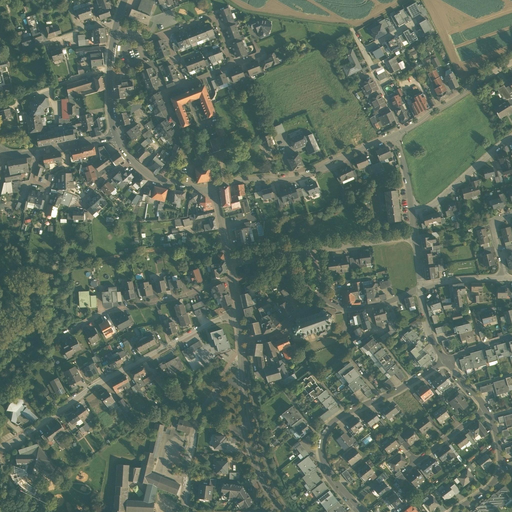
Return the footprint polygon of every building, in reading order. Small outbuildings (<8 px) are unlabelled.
[(99,0),(102,11),(108,9),(111,8),(107,0),(99,0)] [(141,0),(137,12),(149,16),(155,1),(153,0),(141,0)] [(157,0),(160,5),(164,3),(165,4),(168,3),(169,6),(173,5),(174,8),(179,6),(176,0),(157,0)] [(407,10),(412,18),(417,14),(418,15),(422,13),(421,13),(423,12),(419,4),(417,5),(416,3),(406,8),(407,10)] [(99,16),(100,20),(111,16),(108,9),(102,11),(98,12),(99,16)] [(134,20),(137,12),(132,9),(128,18),(134,20)] [(218,13),(221,18),(231,14),(229,9),(218,13)] [(398,12),(398,13),(402,20),(408,17),(405,11),(403,9),(398,12)] [(145,25),(149,16),(137,12),(134,20),(145,25)] [(396,27),(398,25),(401,24),(402,24),(404,23),(402,20),(398,13),(390,17),(396,27)] [(233,19),(231,14),(221,18),(223,24),(228,22),(233,20),(233,19)] [(26,18),(30,29),(34,27),(32,21),(34,20),(33,16),(26,18)] [(378,23),(379,26),(381,25),(384,30),(389,27),(386,22),(385,19),(383,20),(378,23)] [(426,20),(423,22),(419,25),(422,28),(425,35),(429,33),(428,31),(432,30),(426,20)] [(259,36),(260,38),(263,37),(263,35),(266,34),(266,32),(269,32),(271,22),(260,21),(254,23),(256,28),(259,36)] [(204,26),(204,27),(208,38),(214,36),(214,35),(212,31),(210,24),(207,26),(206,25),(204,26)] [(225,29),(227,35),(237,31),(235,26),(235,25),(230,27),(225,29)] [(372,30),(375,28),(373,25),(366,28),(370,36),(372,35),(374,34),(372,30)] [(375,28),(372,30),(374,34),(372,35),(375,40),(386,33),(384,30),(381,25),(379,26),(375,28)] [(44,29),(48,38),(61,33),(59,26),(53,28),(52,26),(44,29)] [(202,40),(208,38),(204,27),(198,29),(202,40)] [(93,31),(94,37),(105,36),(105,28),(97,29),(97,30),(93,31)] [(422,28),(416,31),(420,38),(425,35),(422,28)] [(197,42),(202,40),(198,29),(192,32),(197,42)] [(239,36),(237,31),(227,35),(229,41),(235,38),(240,37),(239,36)] [(413,42),(417,39),(413,32),(410,34),(408,31),(403,34),(407,40),(408,42),(412,40),(413,42)] [(40,32),(35,34),(32,35),(35,43),(43,40),(40,32)] [(191,45),(197,42),(192,32),(187,34),(191,45)] [(185,47),(191,45),(187,34),(184,35),(184,34),(181,36),(185,47)] [(402,43),(407,40),(403,34),(398,37),(399,39),(402,43)] [(106,43),(105,36),(94,37),(94,45),(106,43)] [(180,49),(185,47),(181,36),(175,38),(178,44),(180,49)] [(21,40),(23,47),(32,44),(30,37),(28,37),(24,39),(21,40),(20,40),(21,41),(21,40)] [(397,40),(395,37),(385,43),(387,47),(390,51),(391,53),(401,48),(397,40)] [(155,44),(158,50),(165,48),(162,40),(159,42),(155,43),(155,44)] [(231,46),(234,52),(244,48),(242,43),(242,42),(237,44),(231,46)] [(376,59),(384,55),(383,53),(380,48),(379,46),(371,51),(374,56),(376,59)] [(102,53),(100,54),(99,47),(92,48),(76,50),(76,52),(76,53),(78,53),(78,52),(85,51),(85,56),(90,55),(91,59),(92,67),(104,65),(102,53)] [(168,55),(165,48),(158,50),(160,58),(168,55)] [(219,48),(213,50),(217,61),(223,59),(222,55),(221,51),(220,51),(219,48)] [(246,53),(244,48),(234,52),(236,57),(242,55),(246,53)] [(51,52),(54,61),(64,58),(63,55),(61,50),(51,52)] [(211,63),(217,61),(213,50),(207,52),(209,56),(208,56),(209,60),(210,60),(211,63)] [(344,70),(346,75),(355,71),(355,72),(361,69),(359,66),(352,50),(346,52),(352,64),(351,64),(352,66),(344,70)] [(266,60),(269,67),(279,63),(278,60),(280,59),(279,55),(276,56),(275,53),(267,56),(268,59),(269,60),(266,61),(266,60)] [(202,55),(196,57),(200,68),(206,66),(204,61),(202,55)] [(194,70),(200,68),(196,57),(190,59),(194,70)] [(431,62),(429,57),(421,60),(424,66),(431,62)] [(385,63),(391,74),(400,69),(394,58),(390,60),(385,63)] [(440,65),(436,58),(431,60),(435,68),(440,65)] [(189,73),(194,70),(190,59),(184,61),(187,68),(189,73)] [(260,62),(262,67),(263,69),(269,67),(266,60),(260,62)] [(257,62),(251,64),(255,74),(260,72),(261,72),(259,68),(257,62)] [(251,76),(255,74),(251,64),(246,66),(249,72),(250,76),(251,76)] [(165,69),(167,75),(174,72),(172,66),(168,67),(164,68),(165,69)] [(141,72),(147,89),(159,85),(156,78),(157,78),(156,74),(155,75),(152,68),(141,72)] [(240,68),(235,70),(239,80),(244,78),(243,74),(240,68)] [(234,82),(239,80),(235,70),(230,72),(232,79),(234,82)] [(431,72),(435,80),(440,79),(435,70),(431,72)] [(177,78),(174,72),(167,75),(169,81),(177,78)] [(385,78),(382,72),(379,74),(376,76),(379,81),(385,78)] [(447,76),(444,78),(446,82),(447,81),(451,90),(458,86),(452,74),(447,76)] [(216,77),(219,86),(227,83),(226,78),(225,75),(223,75),(216,77)] [(95,88),(96,92),(104,90),(105,90),(102,76),(93,79),(95,87),(95,88)] [(67,85),(69,100),(77,98),(75,93),(95,87),(93,79),(93,78),(67,85)] [(362,84),(365,89),(374,84),(372,79),(366,82),(362,84)] [(449,96),(446,91),(443,85),(440,79),(435,80),(434,80),(434,81),(438,88),(434,90),(438,96),(436,96),(439,102),(449,96)] [(134,91),(134,90),(132,80),(121,81),(122,85),(115,86),(114,86),(113,86),(116,100),(125,99),(125,96),(130,96),(136,92),(136,91),(134,91)] [(377,90),(374,84),(365,89),(367,94),(368,94),(371,93),(377,90)] [(498,89),(506,102),(511,98),(509,94),(505,88),(504,85),(498,89)] [(186,104),(189,103),(193,101),(195,100),(199,98),(208,95),(204,86),(192,91),(189,92),(185,93),(182,94),(183,94),(171,99),(172,102),(174,108),(182,105),(186,104)] [(79,93),(80,97),(96,92),(95,88),(79,93)] [(497,90),(505,102),(506,102),(498,89),(497,90)] [(149,99),(152,104),(161,98),(162,98),(158,93),(153,96),(148,99),(149,99)] [(416,102),(413,103),(418,114),(426,110),(425,109),(429,108),(424,99),(425,99),(422,94),(414,98),(416,102)] [(210,100),(208,95),(199,98),(207,119),(216,115),(210,100)] [(370,100),(373,105),(382,100),(380,95),(374,98),(370,100)] [(390,99),(394,109),(401,106),(400,103),(401,103),(398,97),(398,95),(390,99)] [(164,103),(161,98),(152,104),(151,104),(154,109),(163,104),(164,103)] [(496,113),(499,118),(505,114),(505,113),(507,112),(508,115),(511,112),(511,108),(510,106),(511,105),(511,98),(506,102),(505,102),(496,108),(498,112),(497,113),(496,113)] [(32,112),(33,116),(40,115),(44,114),(42,108),(47,107),(45,99),(37,101),(37,102),(31,103),(32,112)] [(385,106),(382,100),(373,105),(375,110),(376,111),(379,109),(385,106)] [(138,101),(136,103),(131,106),(134,111),(142,106),(139,101),(138,101)] [(419,114),(418,114),(413,103),(411,104),(411,105),(409,107),(409,109),(414,116),(416,115),(416,116),(419,114)] [(166,109),(163,104),(154,109),(153,110),(156,115),(161,112),(166,109)] [(190,125),(182,105),(174,108),(175,110),(182,128),(186,126),(190,125)] [(403,110),(401,106),(394,109),(398,115),(399,115),(402,121),(409,118),(406,111),(404,112),(403,110)] [(1,116),(2,120),(11,117),(11,116),(11,114),(10,114),(9,112),(10,112),(10,110),(5,111),(0,111),(0,115),(0,117),(1,116)] [(380,121),(383,126),(395,121),(391,112),(379,118),(380,121)] [(119,119),(121,127),(126,125),(130,124),(129,118),(127,119),(126,113),(118,115),(119,119)] [(81,117),(82,124),(89,123),(90,124),(93,123),(91,115),(81,117)] [(28,125),(28,124),(35,123),(33,116),(27,117),(28,125)] [(156,127),(160,131),(168,125),(169,124),(166,120),(160,124),(156,127)] [(42,127),(41,122),(35,123),(36,132),(43,131),(42,127)] [(94,127),(93,123),(90,124),(89,123),(82,124),(82,126),(83,132),(90,131),(89,130),(94,129),(94,127)] [(270,128),(273,136),(285,131),(282,123),(270,128)] [(138,124),(136,126),(131,129),(127,132),(131,138),(131,137),(133,140),(141,134),(142,135),(139,130),(141,128),(138,124)] [(171,129),(168,125),(160,131),(159,132),(162,136),(163,136),(172,129),(171,129)] [(215,128),(218,137),(221,136),(221,137),(224,136),(220,126),(215,128)] [(101,135),(99,128),(97,128),(94,129),(89,130),(90,131),(91,138),(101,135)] [(172,128),(171,129),(172,129),(163,136),(166,140),(172,136),(176,133),(172,128)] [(191,159),(192,160),(196,158),(190,134),(187,128),(183,130),(183,131),(185,136),(186,138),(191,159)] [(63,132),(65,142),(75,140),(75,139),(73,130),(66,131),(63,132)] [(142,135),(145,139),(146,140),(152,135),(149,130),(148,131),(142,135)] [(38,147),(52,144),(50,134),(48,135),(48,132),(44,133),(44,135),(37,136),(38,147)] [(54,134),(55,144),(65,142),(63,132),(61,132),(55,133),(54,134)] [(350,134),(353,145),(366,142),(364,133),(355,135),(354,133),(350,134)] [(294,149),(307,143),(304,138),(305,137),(303,134),(290,140),(294,149)] [(312,134),(305,137),(304,138),(307,143),(311,154),(319,150),(312,134)] [(263,143),(265,148),(273,145),(269,135),(259,139),(261,144),(263,143)] [(212,145),(214,152),(225,149),(221,137),(221,136),(218,137),(210,140),(212,145)] [(149,144),(146,140),(145,139),(139,143),(142,146),(143,147),(144,148),(149,144)] [(81,148),(72,150),(72,151),(72,152),(73,156),(74,160),(82,159),(83,157),(85,156),(95,154),(94,146),(81,148)] [(101,160),(102,162),(110,156),(103,147),(98,148),(100,160),(101,160)] [(134,157),(142,164),(150,154),(144,148),(143,147),(142,149),(134,157)] [(377,156),(379,161),(391,156),(388,148),(382,150),(381,150),(376,152),(377,156)] [(119,152),(112,157),(110,159),(112,161),(116,167),(125,160),(119,152)] [(504,163),(506,168),(510,167),(506,152),(497,155),(500,164),(504,163)] [(54,163),(58,162),(61,162),(62,162),(61,153),(52,154),(54,163)] [(43,156),(45,165),(49,164),(54,163),(52,154),(43,156)] [(158,154),(155,157),(146,168),(153,174),(156,175),(164,165),(168,159),(162,155),(161,154),(160,156),(158,154)] [(287,159),(293,171),(304,166),(298,154),(287,159)] [(103,168),(112,161),(110,159),(112,157),(110,156),(102,162),(101,160),(100,160),(94,165),(95,166),(98,171),(103,168)] [(355,160),(358,169),(364,167),(364,166),(368,165),(365,157),(359,159),(355,160)] [(16,170),(20,170),(28,168),(27,163),(31,162),(32,158),(17,160),(14,161),(16,170)] [(375,171),(376,174),(384,170),(380,163),(373,166),(375,171)] [(84,168),(88,182),(97,179),(97,178),(96,178),(93,167),(93,165),(88,167),(84,168)] [(93,167),(96,178),(101,175),(98,171),(95,166),(93,167)] [(35,176),(41,177),(43,169),(37,167),(35,176)] [(195,169),(197,183),(203,182),(211,181),(212,181),(210,167),(195,169)] [(349,167),(343,169),(347,179),(353,176),(351,172),(349,167)] [(502,170),(503,175),(511,172),(511,169),(511,167),(510,167),(506,168),(502,170)] [(101,175),(102,176),(107,173),(103,168),(98,171),(101,175)] [(342,181),(347,179),(343,169),(337,172),(340,177),(342,181)] [(483,170),(485,178),(494,176),(493,169),(487,170),(487,169),(483,170)] [(4,172),(6,183),(7,194),(9,193),(12,193),(13,192),(12,189),(12,187),(12,184),(11,181),(16,180),(14,171),(10,172),(10,171),(4,172)] [(117,183),(122,188),(133,177),(131,175),(132,174),(131,173),(130,174),(128,172),(126,173),(124,175),(123,176),(120,173),(119,175),(118,174),(114,178),(117,182),(117,183)] [(135,183),(141,188),(147,181),(142,175),(135,183)] [(470,194),(470,197),(480,194),(477,186),(476,181),(471,182),(473,187),(462,190),(463,196),(470,194)] [(102,188),(108,195),(110,193),(114,190),(109,184),(108,182),(102,188)] [(310,184),(306,186),(306,187),(310,196),(320,192),(316,182),(311,184),(312,184),(310,185),(310,184)] [(237,195),(238,196),(239,196),(245,195),(243,184),(235,186),(233,186),(235,196),(237,195)] [(221,207),(231,206),(232,206),(230,197),(229,189),(229,186),(219,188),(221,207)] [(143,195),(151,196),(153,188),(150,188),(145,187),(143,195)] [(160,201),(164,202),(167,190),(154,187),(152,196),(151,199),(160,201)] [(294,187),(287,189),(291,200),(297,198),(297,197),(295,190),(294,187)] [(306,187),(301,189),(303,195),(304,198),(310,196),(306,187)] [(263,197),(263,200),(270,198),(269,198),(273,197),(274,197),(273,194),(272,189),(261,191),(263,197)] [(283,202),(291,200),(287,189),(280,192),(281,196),(283,202)] [(28,202),(35,203),(37,192),(30,190),(28,202)] [(175,203),(180,204),(180,198),(185,199),(186,192),(170,190),(169,198),(169,202),(175,203)] [(385,192),(388,223),(400,222),(397,191),(385,192)] [(42,193),(37,192),(35,203),(41,204),(42,200),(43,196),(42,196),(42,193)] [(69,194),(67,193),(65,192),(63,196),(62,199),(60,204),(68,207),(71,200),(67,198),(69,194)] [(53,202),(52,206),(57,208),(61,199),(62,199),(63,196),(57,193),(53,202)] [(189,201),(197,203),(198,195),(190,193),(189,201)] [(132,202),(136,205),(140,196),(137,194),(132,202)] [(90,203),(92,206),(95,209),(99,205),(102,208),(107,204),(99,195),(96,198),(93,200),(92,198),(89,202),(90,203)] [(201,210),(202,212),(203,212),(213,210),(211,202),(205,197),(198,195),(197,203),(196,205),(201,210)] [(235,196),(230,197),(232,206),(231,206),(232,210),(233,210),(234,210),(241,208),(240,205),(239,203),(238,199),(238,196),(237,195),(235,196)] [(497,209),(497,210),(504,208),(503,205),(501,197),(499,198),(492,200),(493,205),(492,205),(493,210),(497,209)] [(241,208),(243,214),(250,212),(247,201),(239,203),(240,205),(241,208)] [(445,205),(447,211),(452,210),(452,212),(452,211),(457,210),(455,202),(445,205)] [(59,209),(57,208),(52,206),(48,205),(46,215),(56,217),(57,212),(59,209)] [(97,211),(95,209),(92,206),(88,210),(92,215),(97,211)] [(438,213),(431,215),(432,222),(437,221),(437,222),(440,221),(440,219),(438,213)] [(428,223),(432,222),(431,215),(423,217),(424,223),(425,225),(428,224),(428,223)] [(182,220),(184,227),(192,225),(191,222),(190,221),(190,218),(189,218),(182,220)] [(203,221),(205,231),(218,229),(215,218),(210,219),(203,221)] [(501,229),(504,243),(511,240),(511,238),(509,227),(501,229)] [(235,231),(238,245),(250,243),(247,228),(235,231)] [(477,231),(480,245),(483,244),(488,243),(485,229),(477,231)] [(430,247),(430,243),(429,238),(421,239),(422,248),(430,247)] [(364,264),(365,265),(367,263),(370,263),(369,260),(371,259),(370,255),(369,256),(368,252),(359,253),(360,257),(358,257),(359,262),(360,261),(361,264),(364,264)] [(423,255),(424,265),(432,264),(432,258),(437,257),(437,256),(437,253),(431,254),(423,255)] [(483,256),(486,267),(494,265),(492,254),(491,254),(485,255),(483,256)] [(346,258),(337,260),(339,272),(348,271),(348,269),(347,267),(348,267),(348,263),(347,263),(346,258)] [(330,274),(339,272),(337,260),(328,261),(329,265),(328,265),(328,269),(329,269),(330,271),(330,274)] [(227,272),(225,262),(220,264),(217,264),(219,274),(227,272)] [(217,275),(219,274),(217,264),(216,264),(211,266),(213,278),(218,277),(217,275)] [(425,269),(426,280),(431,280),(435,279),(434,268),(425,269)] [(189,275),(189,276),(191,281),(192,284),(202,281),(198,269),(195,271),(195,270),(193,270),(192,270),(191,271),(192,272),(191,272),(191,274),(191,275),(189,275)] [(174,288),(174,289),(182,287),(180,280),(173,282),(174,288)] [(123,283),(125,291),(133,289),(133,290),(134,290),(132,281),(128,282),(127,282),(123,283)] [(156,289),(157,293),(162,292),(166,292),(165,288),(165,284),(164,281),(156,282),(157,289),(156,289)] [(383,286),(384,290),(392,288),(390,281),(383,283),(382,283),(383,286)] [(140,289),(142,297),(150,295),(150,294),(148,285),(148,282),(143,283),(144,288),(140,289)] [(216,299),(219,298),(227,294),(223,283),(211,288),(215,299),(216,299)] [(471,283),(471,292),(473,292),(473,290),(482,290),(482,283),(471,283)] [(366,296),(368,304),(379,301),(379,297),(379,295),(378,293),(377,284),(372,284),(371,285),(373,294),(366,295),(366,296)] [(364,296),(366,296),(366,295),(373,294),(371,285),(369,285),(363,286),(363,287),(364,296)] [(362,295),(363,296),(364,296),(363,287),(354,289),(354,295),(361,294),(361,295),(362,295)] [(497,288),(498,298),(503,298),(503,296),(507,296),(506,288),(497,288)] [(135,299),(133,290),(133,289),(125,291),(124,291),(125,295),(126,301),(135,299)] [(280,292),(287,300),(291,297),(284,289),(280,292)] [(360,301),(359,301),(355,302),(354,297),(354,295),(354,289),(353,289),(341,291),(343,303),(343,305),(351,304),(351,303),(351,305),(352,306),(357,305),(360,305),(360,301)] [(103,293),(104,303),(104,301),(109,301),(109,302),(110,302),(110,300),(113,300),(113,302),(113,303),(118,302),(117,292),(117,291),(110,292),(109,292),(103,293)] [(253,305),(251,300),(249,293),(246,294),(240,295),(243,308),(253,305)] [(229,294),(227,294),(219,298),(222,304),(223,308),(232,304),(229,294)] [(460,295),(459,295),(453,296),(454,302),(452,303),(453,308),(462,307),(460,295)] [(91,306),(91,308),(96,308),(96,296),(87,296),(80,297),(80,305),(87,305),(87,306),(91,306)] [(404,299),(407,308),(415,306),(412,297),(404,299)] [(432,310),(433,310),(441,308),(440,306),(438,299),(435,300),(429,302),(432,310)] [(192,306),(194,311),(205,307),(208,306),(205,300),(192,306)] [(265,300),(260,303),(257,305),(256,305),(257,308),(262,318),(266,317),(262,310),(267,307),(268,309),(272,307),(271,306),(266,301),(265,300)] [(441,301),(444,309),(453,308),(452,303),(445,304),(444,300),(441,301)] [(291,313),(288,307),(286,305),(285,302),(278,307),(285,317),(291,313)] [(178,317),(179,316),(186,314),(183,304),(175,306),(178,317)] [(196,317),(207,312),(205,307),(194,311),(196,317)] [(373,310),(377,326),(382,325),(382,323),(387,321),(387,320),(384,307),(373,310)] [(250,316),(252,316),(249,308),(243,309),(245,318),(250,316)] [(303,339),(304,339),(304,338),(305,338),(306,338),(307,338),(306,337),(306,336),(307,337),(311,335),(311,334),(314,333),(314,334),(318,333),(319,336),(320,336),(323,335),(326,334),(327,334),(327,333),(326,330),(326,329),(327,330),(327,331),(328,330),(329,329),(330,330),(331,329),(330,329),(331,327),(332,327),(332,326),(331,326),(330,325),(331,324),(330,324),(330,323),(331,324),(332,323),(331,322),(332,320),(333,320),(333,319),(332,319),(331,317),(332,316),(332,315),(331,316),(328,315),(328,313),(328,315),(327,315),(327,314),(327,313),(326,313),(326,311),(326,310),(325,311),(323,310),(324,309),(323,309),(323,310),(321,311),(320,310),(321,311),(320,312),(320,311),(319,312),(319,313),(316,314),(316,313),(315,313),(315,314),(312,315),(312,314),(311,314),(312,315),(309,316),(308,315),(308,316),(305,317),(305,316),(304,317),(304,318),(302,319),(301,318),(300,318),(301,319),(299,318),(300,317),(299,317),(299,318),(297,319),(297,318),(296,319),(297,319),(296,321),(295,321),(295,322),(296,322),(296,323),(296,324),(296,325),(297,326),(293,327),(293,326),(292,327),(292,328),(291,328),(291,329),(292,329),(294,334),(293,334),(294,335),(295,335),(296,336),(296,335),(296,334),(299,333),(299,334),(299,335),(300,335),(301,336),(300,337),(301,338),(301,337),(303,338),(303,339)] [(354,319),(355,325),(358,325),(361,324),(361,323),(368,321),(366,314),(365,310),(352,312),(354,319)] [(269,317),(276,327),(283,321),(282,319),(277,311),(269,317)] [(480,314),(483,324),(483,322),(490,321),(490,322),(497,320),(494,311),(480,314)] [(187,314),(186,314),(179,316),(182,327),(190,325),(187,314)] [(127,315),(125,316),(123,317),(121,318),(126,327),(132,324),(131,323),(128,317),(127,315)] [(121,318),(118,319),(116,320),(115,321),(117,326),(120,330),(126,327),(121,318)] [(107,320),(99,325),(106,338),(114,333),(107,320)] [(263,333),(264,334),(270,332),(276,328),(271,321),(267,322),(265,323),(261,324),(262,328),(263,333)] [(362,327),(364,331),(371,328),(368,321),(361,323),(361,324),(362,325),(362,327)] [(173,322),(168,323),(165,324),(168,335),(177,333),(173,322)] [(247,325),(250,336),(260,334),(258,322),(253,323),(250,324),(247,325)] [(456,327),(458,334),(459,333),(472,330),(470,323),(456,327)] [(356,337),(358,341),(360,340),(364,337),(359,328),(353,331),(356,336),(355,336),(356,337)] [(85,331),(91,343),(99,339),(94,329),(91,330),(88,329),(85,331)] [(216,345),(218,351),(230,348),(228,341),(227,342),(225,335),(224,336),(222,329),(210,333),(212,339),(213,339),(215,346),(216,345)] [(396,333),(396,330),(390,331),(380,337),(384,343),(396,333)] [(414,340),(418,337),(414,333),(412,330),(408,333),(407,332),(403,335),(407,339),(408,338),(411,342),(414,340)] [(466,340),(467,343),(475,341),(472,330),(459,333),(461,341),(462,341),(461,340),(466,338),(466,340)] [(156,340),(154,337),(153,338),(152,336),(151,335),(143,340),(148,348),(156,343),(154,341),(156,340)] [(407,339),(403,335),(402,336),(406,342),(408,340),(412,346),(413,345),(416,342),(414,340),(411,342),(408,338),(407,339)] [(287,337),(281,340),(275,342),(279,351),(282,350),(286,361),(290,360),(290,359),(294,358),(294,356),(298,354),(292,345),(291,346),(287,337)] [(69,343),(70,345),(74,352),(81,348),(76,339),(69,343)] [(367,351),(369,350),(376,344),(372,339),(363,346),(367,351)] [(140,352),(148,348),(143,340),(135,344),(137,347),(135,347),(137,350),(138,349),(140,352)] [(184,355),(185,357),(203,346),(199,341),(181,351),(184,355)] [(265,347),(269,359),(274,357),(277,356),(276,356),(271,341),(265,343),(265,347)] [(369,350),(374,355),(382,348),(377,343),(376,344),(369,350)] [(495,351),(496,354),(500,353),(500,350),(503,350),(503,352),(508,351),(507,348),(505,343),(496,345),(498,350),(495,351)] [(258,356),(262,357),(262,353),(262,344),(249,344),(248,356),(249,356),(258,356)] [(416,347),(415,347),(410,351),(416,359),(420,355),(419,353),(423,349),(420,347),(418,344),(415,346),(416,347)] [(75,354),(74,352),(70,345),(63,348),(66,354),(68,358),(75,354)] [(374,355),(378,360),(386,354),(382,348),(374,355)] [(488,363),(497,360),(496,355),(493,356),(491,350),(488,351),(488,350),(485,351),(487,359),(488,363)] [(474,362),(475,367),(486,364),(484,360),(482,351),(473,353),(473,356),(474,356),(475,362),(474,362)] [(509,356),(508,351),(503,352),(500,353),(496,354),(496,355),(497,360),(509,356)] [(378,360),(382,366),(391,359),(386,354),(378,360)] [(429,360),(430,359),(426,354),(423,356),(422,354),(420,355),(416,359),(414,360),(417,364),(418,363),(421,367),(422,366),(429,360)] [(113,357),(113,358),(108,361),(112,369),(117,366),(123,363),(121,358),(119,355),(117,357),(116,356),(113,357)] [(464,365),(465,370),(466,370),(474,368),(471,357),(470,355),(463,358),(463,359),(459,360),(461,366),(464,365)] [(282,379),(283,380),(289,376),(284,365),(281,360),(279,361),(277,356),(274,357),(277,367),(282,378),(282,379)] [(167,367),(171,374),(171,373),(171,372),(178,369),(178,370),(183,367),(181,363),(181,362),(180,363),(178,358),(172,361),(166,364),(165,363),(162,365),(164,369),(167,367)] [(382,366),(387,371),(395,364),(391,359),(382,366)] [(339,371),(343,377),(354,368),(350,362),(339,371)] [(83,369),(88,378),(98,374),(93,364),(83,369)] [(400,370),(395,364),(387,371),(391,376),(395,374),(399,370),(400,370)] [(137,369),(141,376),(144,375),(145,377),(148,375),(147,373),(143,365),(137,369)] [(68,379),(68,380),(78,375),(74,367),(64,372),(65,373),(66,372),(69,378),(68,379)] [(268,382),(282,378),(277,367),(268,370),(266,369),(265,367),(265,368),(263,368),(264,370),(266,376),(268,382)] [(343,377),(349,384),(359,377),(357,375),(359,374),(354,368),(343,377)] [(130,372),(134,380),(141,376),(137,369),(130,372)] [(254,373),(255,378),(266,376),(264,370),(260,371),(254,373)] [(151,373),(148,375),(145,377),(144,375),(141,376),(144,383),(145,384),(154,379),(151,373)] [(294,374),(289,376),(283,380),(285,384),(297,378),(294,374)] [(81,380),(78,375),(68,380),(71,384),(71,385),(75,383),(81,380)] [(125,375),(118,379),(122,387),(126,385),(127,388),(131,386),(129,383),(125,375)] [(446,380),(441,375),(432,382),(437,389),(441,394),(450,386),(449,385),(446,380)] [(144,383),(141,376),(134,380),(136,384),(137,384),(139,388),(143,386),(145,385),(145,384),(144,383)] [(300,384),(304,388),(314,380),(311,376),(307,379),(306,378),(303,380),(304,381),(300,384)] [(365,384),(359,377),(349,384),(355,392),(360,388),(361,388),(365,384)] [(57,392),(58,396),(64,392),(62,388),(63,388),(60,382),(59,383),(57,379),(51,382),(52,383),(48,385),(53,394),(57,392)] [(118,389),(122,387),(118,379),(111,383),(115,391),(116,394),(120,392),(118,389)] [(509,392),(508,387),(506,379),(493,383),(496,395),(509,392)] [(308,394),(309,394),(318,386),(315,383),(316,382),(314,380),(304,388),(303,388),(308,394)] [(422,399),(424,401),(433,394),(429,389),(426,384),(422,386),(423,387),(419,389),(416,391),(422,399)] [(17,388),(20,393),(25,390),(22,385),(17,388)] [(314,399),(317,397),(324,392),(321,388),(320,389),(318,386),(309,394),(311,397),(312,396),(314,399)] [(105,404),(109,402),(111,405),(115,402),(107,390),(99,396),(105,404)] [(321,403),(322,402),(330,396),(326,390),(324,392),(317,397),(321,403)] [(416,399),(418,401),(422,399),(416,391),(412,394),(416,399)] [(46,397),(49,402),(54,399),(51,394),(46,397)] [(414,402),(413,401),(409,395),(400,401),(406,409),(414,402)] [(446,400),(448,404),(449,403),(449,402),(455,398),(453,395),(446,400)] [(460,407),(462,410),(467,406),(464,401),(465,400),(461,395),(458,397),(456,399),(455,398),(449,402),(449,403),(452,406),(454,406),(457,404),(460,407)] [(331,396),(330,396),(322,402),(327,408),(335,402),(331,396)] [(11,421),(16,423),(17,418),(22,412),(26,408),(26,405),(24,405),(23,400),(15,398),(9,401),(7,407),(7,409),(7,410),(11,411),(13,411),(11,421)] [(121,405),(123,408),(127,406),(126,405),(122,399),(118,402),(121,405)] [(111,405),(108,407),(111,412),(115,409),(118,407),(115,402),(111,405)] [(335,402),(327,408),(329,410),(330,410),(331,409),(335,405),(336,405),(337,404),(335,402)] [(386,415),(389,419),(398,412),(394,407),(392,404),(382,411),(385,415),(386,415)] [(115,409),(119,415),(122,413),(125,411),(123,408),(121,405),(118,407),(115,409)] [(334,414),(339,410),(335,405),(331,409),(334,414)] [(432,414),(439,423),(443,419),(444,420),(449,416),(447,413),(445,414),(444,413),(446,412),(446,411),(443,406),(432,414)] [(84,407),(76,412),(81,419),(85,416),(89,414),(84,407)] [(286,417),(288,419),(296,413),(295,413),(295,410),(292,407),(282,414),(284,418),(286,417)] [(22,412),(33,422),(38,418),(26,408),(22,412)] [(76,422),(81,419),(76,412),(68,418),(73,425),(76,422)] [(378,426),(376,423),(379,420),(373,412),(364,418),(371,427),(372,426),(374,429),(378,426)] [(291,426),(292,426),(301,419),(302,418),(299,414),(298,415),(296,413),(288,419),(286,420),(291,426)] [(351,428),(354,432),(362,426),(355,418),(348,424),(351,428)] [(416,425),(421,432),(424,430),(425,430),(426,430),(427,430),(427,429),(430,426),(428,423),(428,422),(429,422),(426,418),(424,420),(423,419),(421,421),(422,421),(416,425)] [(295,429),(297,431),(306,424),(301,419),(292,426),(294,428),(294,429),(295,429)] [(185,433),(189,434),(191,423),(179,420),(177,429),(186,431),(185,433)] [(90,421),(85,425),(88,430),(91,428),(94,426),(90,421)] [(479,434),(481,437),(487,433),(478,422),(468,430),(470,431),(474,437),(477,435),(477,436),(479,434)] [(60,423),(52,429),(58,436),(65,431),(60,423)] [(156,424),(153,434),(160,435),(161,436),(164,425),(156,424)] [(310,430),(306,424),(297,431),(296,432),(300,437),(301,438),(310,430)] [(82,434),(88,430),(85,425),(79,429),(82,434)] [(348,431),(352,436),(352,437),(356,434),(354,432),(351,428),(348,431)] [(50,441),(55,438),(58,436),(52,429),(45,434),(50,441)] [(403,435),(410,445),(418,438),(411,429),(407,432),(408,432),(406,433),(403,435)] [(344,449),(352,443),(349,439),(345,433),(337,439),(341,445),(343,444),(346,448),(344,449)] [(473,441),(471,439),(467,433),(465,435),(467,438),(466,439),(468,442),(469,441),(470,443),(473,441)] [(41,436),(47,443),(50,441),(45,434),(41,436)] [(155,454),(160,435),(153,434),(149,452),(155,454)] [(454,441),(461,450),(466,446),(465,444),(468,442),(466,439),(467,438),(465,435),(464,434),(454,441)] [(55,438),(62,448),(65,446),(61,441),(58,436),(55,438)] [(225,444),(226,444),(226,439),(225,439),(225,436),(215,436),(215,438),(215,441),(215,448),(215,449),(222,449),(222,448),(225,448),(225,444)] [(357,443),(352,437),(352,436),(349,439),(352,443),(354,446),(357,443)] [(381,444),(387,453),(391,450),(392,450),(399,445),(396,441),(392,436),(381,444)] [(21,454),(22,455),(33,455),(37,452),(36,449),(39,447),(38,444),(35,445),(35,446),(33,447),(33,445),(18,450),(20,454),(21,454)] [(449,461),(450,461),(451,461),(456,457),(452,452),(448,446),(447,446),(436,454),(442,461),(448,456),(450,460),(449,461)] [(49,461),(39,447),(36,449),(37,452),(33,455),(22,455),(17,455),(17,463),(30,463),(30,466),(28,466),(26,472),(37,476),(40,469),(38,469),(40,466),(51,473),(55,467),(48,463),(49,461)] [(351,465),(361,457),(355,449),(345,457),(346,456),(352,464),(351,465)] [(145,451),(141,468),(138,482),(148,484),(148,482),(151,473),(154,458),(155,454),(149,452),(145,451)] [(389,463),(395,471),(406,462),(400,454),(389,463)] [(477,461),(484,469),(492,463),(486,455),(482,458),(481,458),(477,461)] [(303,469),(307,474),(309,472),(315,468),(316,467),(308,456),(304,459),(297,465),(301,471),(303,469)] [(422,468),(426,474),(433,468),(436,472),(440,469),(432,458),(421,467),(422,468)] [(227,461),(217,461),(217,473),(227,473),(227,461)] [(128,481),(138,482),(141,468),(129,467),(129,465),(118,465),(116,495),(124,495),(124,501),(127,501),(128,481)] [(365,480),(369,476),(374,473),(367,465),(359,472),(365,480)] [(420,470),(426,479),(429,477),(426,474),(422,468),(420,470)] [(341,474),(345,478),(350,475),(346,470),(341,474)] [(408,477),(415,486),(420,482),(419,481),(422,478),(416,470),(408,477)] [(457,478),(463,486),(474,478),(470,473),(467,470),(457,478)] [(312,475),(309,472),(307,474),(302,478),(306,484),(308,483),(311,487),(315,485),(321,480),(317,475),(316,476),(314,473),(312,475)] [(148,482),(157,486),(161,477),(151,473),(148,482)] [(397,482),(398,484),(405,479),(402,474),(395,479),(397,482)] [(353,479),(350,475),(345,478),(349,483),(353,479)] [(180,485),(161,477),(157,486),(157,487),(176,495),(180,485)] [(148,484),(143,502),(131,501),(127,501),(124,501),(124,495),(116,495),(115,495),(115,510),(113,510),(112,511),(121,511),(122,511),(137,511),(153,511),(154,502),(153,502),(157,487),(157,486),(148,482),(148,484)] [(318,499),(319,498),(329,491),(323,482),(317,487),(312,491),(318,499)] [(378,492),(380,495),(387,489),(385,487),(386,486),(383,482),(374,489),(377,493),(378,492)] [(241,506),(242,508),(245,506),(246,508),(250,506),(249,505),(253,503),(251,500),(251,499),(247,493),(242,486),(234,485),(227,484),(223,484),(223,488),(222,487),(221,491),(223,492),(223,495),(225,496),(225,497),(232,498),(232,497),(235,497),(237,500),(236,500),(240,506),(241,506)] [(198,498),(210,499),(211,494),(211,495),(212,490),(211,490),(212,487),(209,486),(200,485),(200,489),(199,489),(199,493),(198,498)] [(454,493),(452,490),(450,488),(448,486),(439,493),(445,500),(454,493)] [(452,490),(454,493),(455,495),(460,491),(456,487),(452,490)] [(500,507),(504,504),(508,501),(507,500),(504,495),(500,490),(487,500),(492,508),(498,504),(500,507)] [(327,510),(328,509),(336,502),(334,499),(335,498),(334,498),(329,491),(319,498),(324,504),(323,505),(327,510)] [(400,503),(402,502),(401,500),(395,493),(387,500),(393,508),(400,503)] [(423,504),(430,511),(439,505),(432,496),(423,504)] [(343,508),(335,498),(334,499),(336,502),(337,502),(343,509),(343,508)] [(492,511),(494,510),(492,508),(487,500),(486,499),(483,501),(484,503),(483,504),(472,511),(484,511),(487,510),(488,511),(492,511)] [(337,502),(336,502),(328,509),(329,511),(343,511),(342,510),(344,509),(343,508),(343,509),(337,502)]
